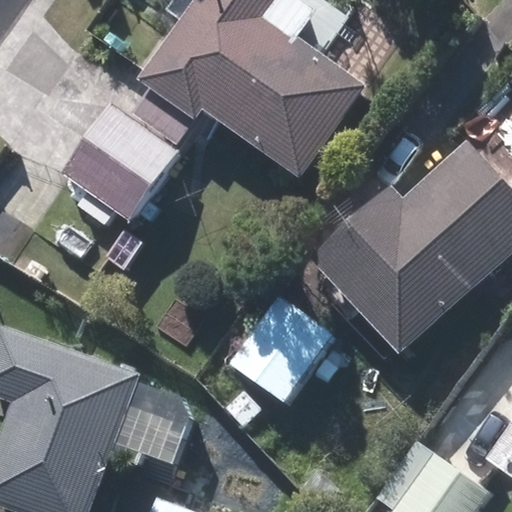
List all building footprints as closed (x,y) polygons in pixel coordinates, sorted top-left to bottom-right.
[(325,176),(388,85),(285,15),(294,0),(215,0),(164,75),(220,114),(225,107),(325,176)] [(195,151),(129,102),(79,167),(145,217),(195,151)] [(338,256),(426,350),(511,269),(511,166),(488,141),(426,200),(413,186),(338,256)] [(253,363),(305,399),(351,332),(298,296),(253,363)] [(64,511),(116,511),(165,371),(26,323),(4,385),(39,397),(6,492),(64,511)] [(409,511),(491,511),(507,491),(452,452),(409,511)] [(216,511),(175,496),(168,511),(216,511)]
